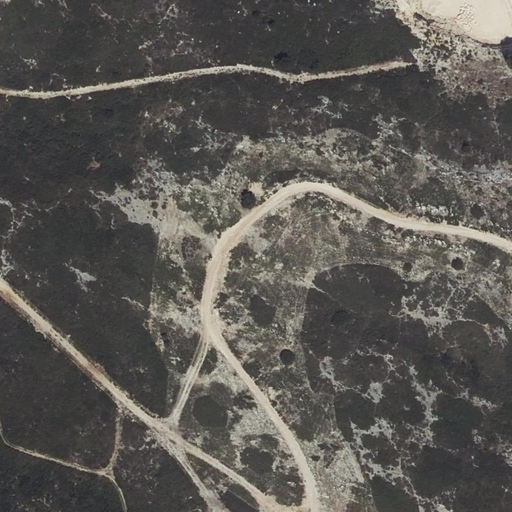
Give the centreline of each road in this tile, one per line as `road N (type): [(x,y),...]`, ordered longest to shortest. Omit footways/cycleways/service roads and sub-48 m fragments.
road 1 (track): [(313,511),(304,459),(207,317),(205,292),(223,247),(273,197),(314,183),(403,224),(511,245)]
road 2 (track): [(0,80),(42,91),(91,89),(208,70),(275,65),(307,73),(425,56)]
road 3 (track): [(306,511),(123,398),(0,280)]
